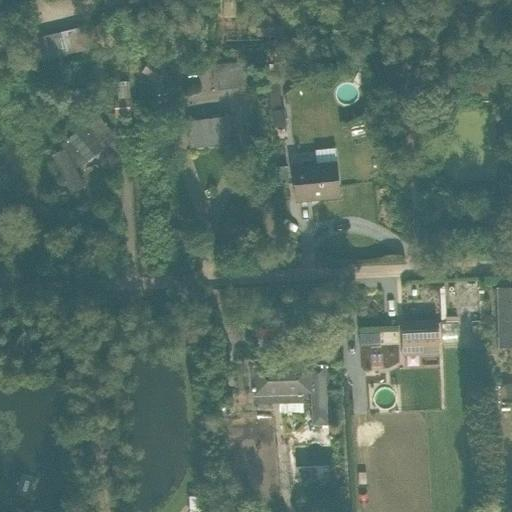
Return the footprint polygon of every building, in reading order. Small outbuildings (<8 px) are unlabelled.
[(256,37),(281,35),(279,14),(254,16),(256,37)] [(72,52),(66,29),(34,38),(38,52),(52,48),(54,57),(72,52)] [(84,86),(111,86),(111,70),(113,70),(113,56),(97,56),(96,62),(83,62),(84,86)] [(214,90),(238,87),(236,65),(212,67),(214,90)] [(460,93),(493,92),(493,69),(459,70),(460,93)] [(284,110),(280,110),(279,76),(268,77),(270,111),(268,111),(270,125),(276,124),(276,128),(284,127),(284,124),(285,124),(284,110)] [(66,101),(80,94),(74,82),(60,88),(66,101)] [(113,118),(129,118),(128,82),(115,82),(115,94),(117,94),(117,100),(114,100),(115,112),(113,113),(113,118)] [(117,137),(97,114),(68,139),(60,145),(62,149),(50,155),(70,193),(73,191),(75,192),(79,190),(80,188),(83,186),(75,168),(88,163),(117,137)] [(189,149),(234,143),(231,116),(186,122),(189,149)] [(123,139),(131,136),(128,119),(117,121),(123,139)] [(310,199),(339,197),(334,149),(315,151),(317,164),(292,166),(295,203),(310,202),(310,199)] [(277,184),(288,184),(287,167),(275,167),(277,184)] [(500,347),(511,347),(511,289),(498,290),(500,347)] [(297,330),(322,328),(319,297),(294,299),(297,330)] [(478,392),(476,319),(403,320),(404,365),(421,365),(421,351),(440,351),(441,393),(478,392)] [(371,369),(388,368),(387,347),(370,348),(371,369)] [(310,364),(251,366),(253,404),(304,402),(303,393),(310,394),(311,425),(326,425),(325,365),(310,366),(310,364)] [(500,399),(511,398),(511,383),(500,384),(500,399)] [(459,415),(473,414),(473,402),(459,403),(459,415)] [(279,413),(303,412),(303,403),(278,404),(279,413)] [(461,438),(471,438),(472,419),(461,419),(461,438)] [(188,511),(202,511),(203,496),(188,497),(188,511)]
